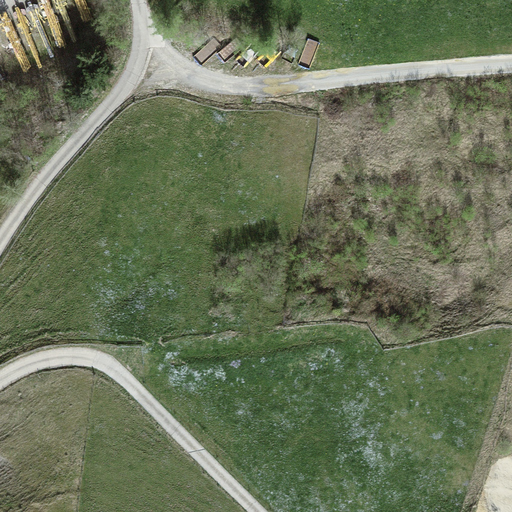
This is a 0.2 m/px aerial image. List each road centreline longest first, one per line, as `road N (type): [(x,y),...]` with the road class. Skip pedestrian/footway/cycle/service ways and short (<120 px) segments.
road 1 (track): [(261,511),(97,358),(43,359),(0,390)]
road 2 (track): [(0,240),(126,82),(143,28),(139,0)]
